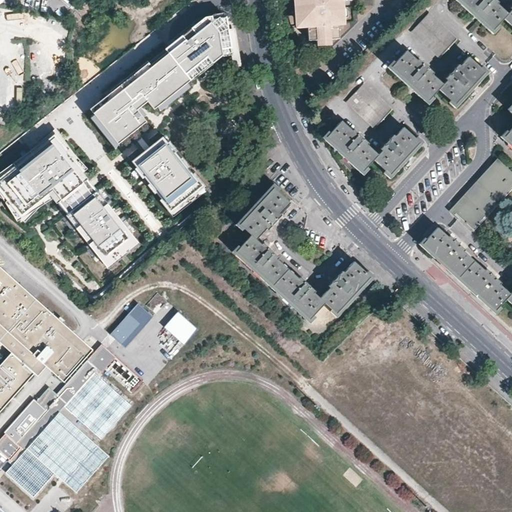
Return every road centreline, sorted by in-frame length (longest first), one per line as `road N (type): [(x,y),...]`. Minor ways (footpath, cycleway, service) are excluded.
road 1 (tertiary): [(259,0),(265,54),(295,137),(362,232)]
road 2 (track): [(440,511),(305,389)]
road 3 (residential): [(481,105),(362,232)]
road 4 (tertiary): [(393,260),(511,369)]
road 5 (residential): [(435,211),(481,157),(481,105)]
